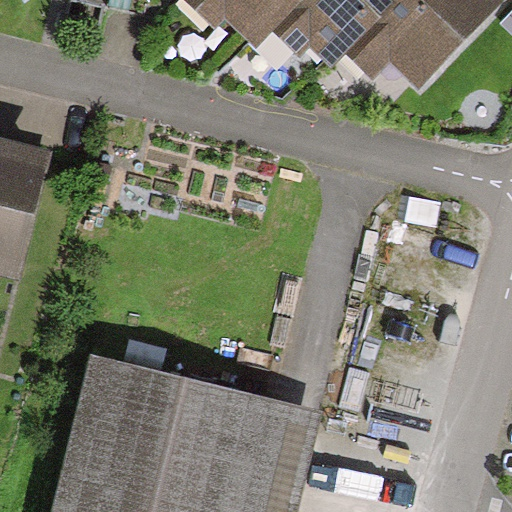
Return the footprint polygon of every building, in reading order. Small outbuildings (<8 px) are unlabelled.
[(280,0),(176,0),(209,30),(218,21),(241,42),(253,29),(280,0)] [(280,0),(253,29),(285,58),(297,45),(320,66),(333,52),(380,0),(280,0)] [(380,0),(333,52),(362,79),(378,62),(409,91),(493,0),(380,0)] [(32,156),(0,147),(0,283),(0,284),(32,156)] [(278,511),(301,422),(82,369),(46,511),(278,511)]
